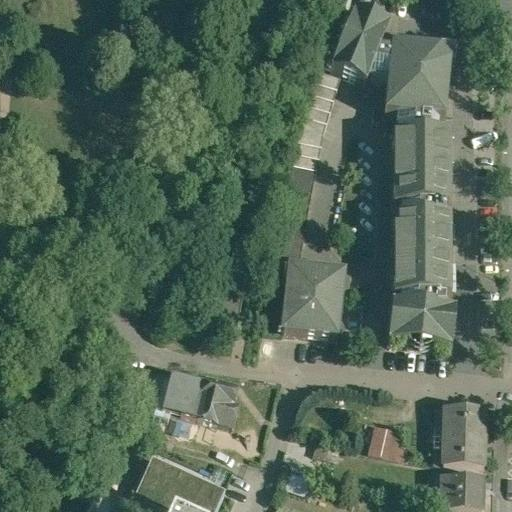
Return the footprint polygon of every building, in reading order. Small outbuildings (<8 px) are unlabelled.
[(389,32),(354,18),(329,77),(365,92),(367,86),(379,56),(389,32)] [(438,59),(389,55),(389,57),(379,56),(367,86),(386,88),(383,124),(396,126),(394,140),(392,140),(392,177),(450,177),(450,140),(436,140),(437,129),(444,130),(449,72),(438,59)] [(292,56),(284,57),(284,63),(289,69),(290,83),(285,89),(285,94),(293,94),(292,56)] [(316,175),(293,171),(290,182),(314,187),(316,175)] [(450,177),(392,177),(392,213),(399,213),(446,213),(450,213),(450,177)] [(314,187),(290,182),(288,194),(311,199),(314,187)] [(311,199),(288,194),(285,206),(309,210),(311,199)] [(309,210),(285,206),(283,218),(307,222),(309,210)] [(446,213),(399,213),(399,223),(446,222),(446,213)] [(307,222),(283,218),(281,230),(305,234),(307,222)] [(240,221),(218,323),(241,328),(262,226),(240,221)] [(399,223),(392,223),(392,267),(450,267),(450,222),(446,222),(399,223)] [(305,234),(281,230),(279,241),(303,245),(305,234)] [(303,245),(279,241),(277,253),(301,257),(303,245)] [(301,257),(277,253),(275,265),(299,269),(301,257)] [(450,267),(392,267),(392,303),(399,303),(447,303),(450,303),(450,267)] [(342,281),(288,275),(282,339),(335,345),(342,281)] [(447,303),(399,303),(398,310),(446,315),(447,303)] [(398,310),(391,310),(387,350),(450,357),(450,316),(398,310)] [(158,387),(111,377),(107,399),(154,408),(158,387)] [(205,394),(171,385),(162,419),(182,424),(188,402),(202,406),(205,394)] [(236,398),(206,390),(205,394),(202,406),(188,402),(182,424),(232,437),(238,416),(231,414),(236,398)] [(481,417),(444,417),(443,435),(433,435),(433,455),(444,455),(443,473),(480,475),(481,417)] [(396,437),(374,432),(368,461),(390,466),(392,453),(396,437)] [(337,458),(316,452),(313,463),(334,469),(337,458)] [(405,456),(392,453),(390,466),(402,469),(405,456)] [(216,511),(224,496),(150,463),(131,505),(146,511),(216,511)] [(309,482),(286,475),(280,495),(303,502),(309,482)] [(479,511),(480,486),(441,485),(441,502),(446,503),(446,511),(479,511)]
